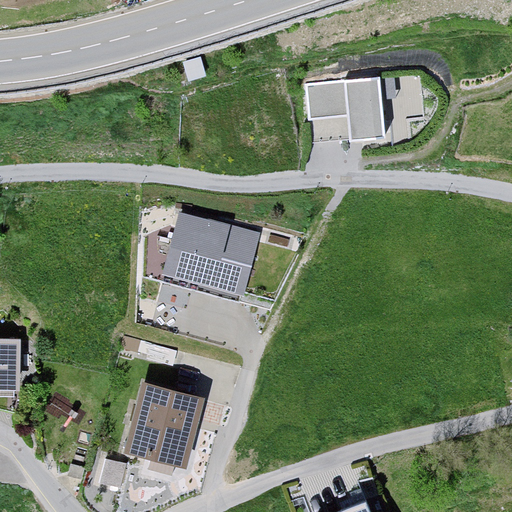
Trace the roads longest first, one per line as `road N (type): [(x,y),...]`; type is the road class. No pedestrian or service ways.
road 1 (residential): [(0,180),(59,173),(249,189),(393,180),(511,196)]
road 2 (residential): [(511,417),(314,463),(200,511)]
road 3 (secondary): [(0,60),(74,50),(246,0)]
